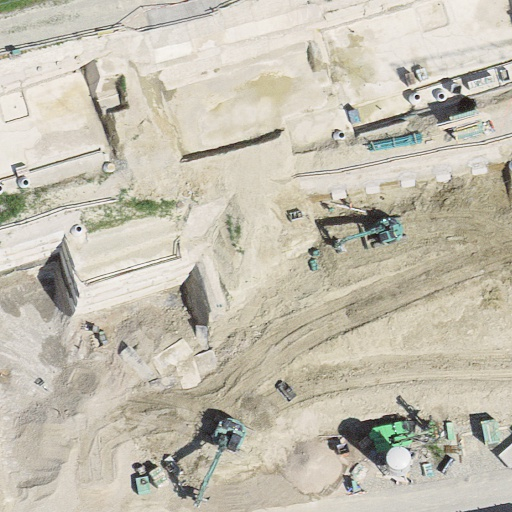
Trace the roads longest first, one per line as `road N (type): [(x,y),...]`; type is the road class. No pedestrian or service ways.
road 1 (track): [(206,0),(0,47)]
road 2 (residential): [(511,490),(386,511)]
